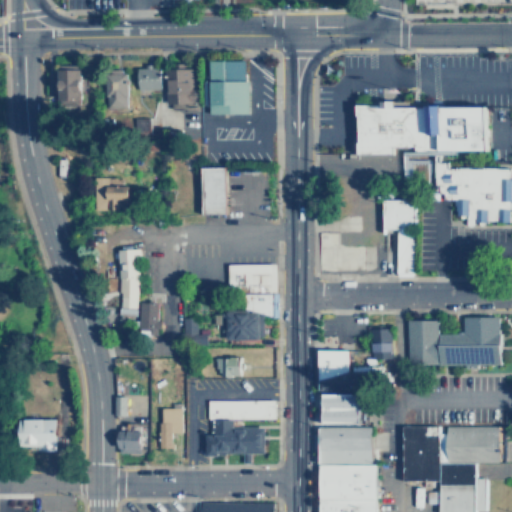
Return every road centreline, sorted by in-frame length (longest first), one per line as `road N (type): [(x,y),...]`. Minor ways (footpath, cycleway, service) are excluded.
road 1 (primary): [(19,37),(22,149),(92,370),(98,511)]
road 2 (primary): [(294,511),(289,34)]
road 3 (residential): [(294,482),(0,483)]
road 4 (tertiary): [(289,34),(511,33)]
road 5 (residential): [(511,294),(293,293)]
road 6 (primary): [(93,35),(289,34)]
